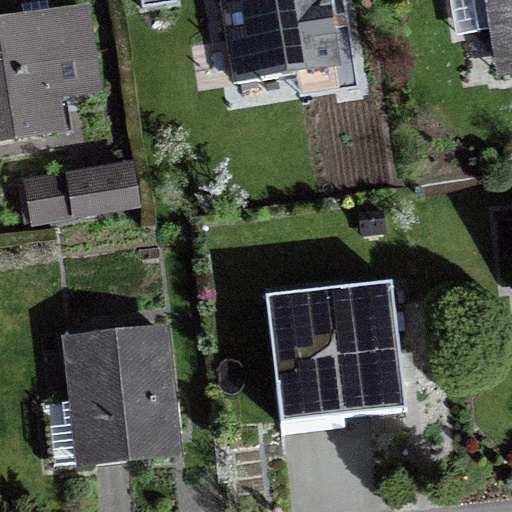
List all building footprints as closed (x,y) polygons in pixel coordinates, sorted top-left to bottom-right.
[(140,0),(142,9),(176,4),(175,0),(140,0)] [(325,0),(224,0),(231,43),(238,42),(243,76),(237,77),(238,84),(337,69),(325,0)] [(511,0),(451,0),(458,34),(502,27),(509,71),(511,70),(511,0)] [(0,140),(60,131),(54,96),(95,89),(83,9),(0,23),(0,140)] [(130,169),(31,185),(36,220),(136,204),(130,169)] [(332,350),(276,389),(281,426),(407,411),(392,283),(344,289),(332,350)] [(84,465),(174,456),(161,331),(70,340),(78,408),(47,411),(53,462),(69,460),(70,464),(84,462),(84,465)]
